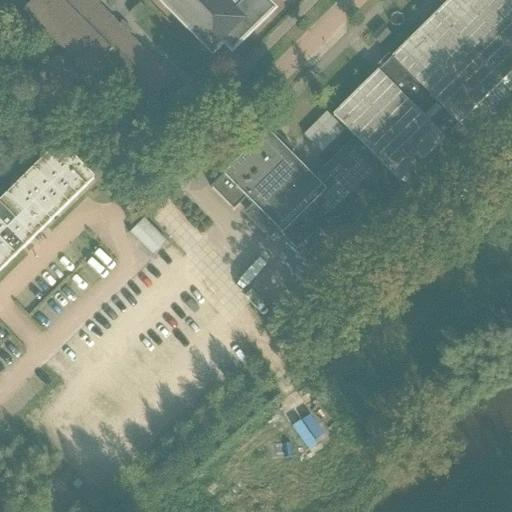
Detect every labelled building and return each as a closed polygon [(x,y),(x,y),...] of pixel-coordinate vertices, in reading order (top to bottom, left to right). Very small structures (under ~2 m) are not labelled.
[(23,10),(40,27),(43,24),(58,39),(55,42),(56,43),(59,40),(74,55),(71,58),(88,76),(95,69),(135,110),(152,93),(155,97),(176,77),(163,64),(160,67),(158,65),(129,36),(132,32),(122,22),(117,27),(111,21),(115,17),(114,16),(111,19),(96,3),(99,1),(98,0),(97,0),(95,2),(93,0),(26,0),(30,3),(23,10)] [(157,0),(211,54),(223,43),(231,52),(273,10),(263,0),(242,0),(234,8),(226,0),(282,0),(283,1),(283,0),(157,0)] [(223,176),(210,189),(233,213),(246,200),(252,206),(253,205),(267,219),(266,220),(267,221),(267,220),(270,223),(268,226),(278,232),(282,236),(296,251),(318,229),(345,257),(453,150),(447,144),(462,129),(468,135),(511,91),(511,0),(450,0),(390,60),(377,73),(333,116),(354,138),(326,165),(321,171),(324,173),(316,181),(313,178),(267,132),(243,157),(223,176)] [(139,4),(128,15),(137,23),(148,12),(139,4)] [(155,115),(170,131),(181,120),(186,125),(195,116),(190,111),(201,101),(186,86),(155,115)] [(59,145),(0,202),(0,271),(81,192),(93,180),(59,145)] [(132,233),(156,256),(169,242),(145,219),(132,233)]
